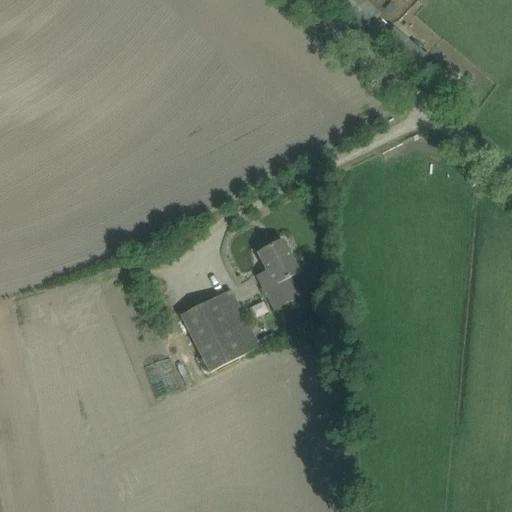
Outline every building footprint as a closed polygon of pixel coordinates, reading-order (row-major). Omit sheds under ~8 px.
[(394,28),(380,44),(381,45),(410,71),(414,66),(424,55),(394,28)] [(0,110),(6,123),(23,115),(9,84),(0,87),(0,110)] [(85,97),(70,104),(86,134),(100,126),(85,97)] [(41,154),(35,126),(6,133),(12,160),(41,154)] [(257,254),(266,273),(256,278),(272,312),(300,298),(290,279),(299,275),(282,241),(257,254)] [(260,350),(231,293),(179,318),(209,375),(260,350)]
